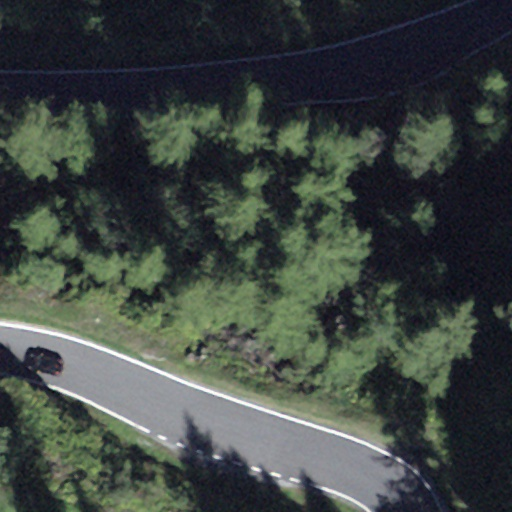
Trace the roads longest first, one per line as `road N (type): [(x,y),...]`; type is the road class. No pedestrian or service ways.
road 1 (tertiary): [(0,88),(210,83),(336,66),(423,43),(511,4)]
road 2 (tertiary): [(410,511),(384,483),(353,466),(221,425),(79,365),(0,346)]
